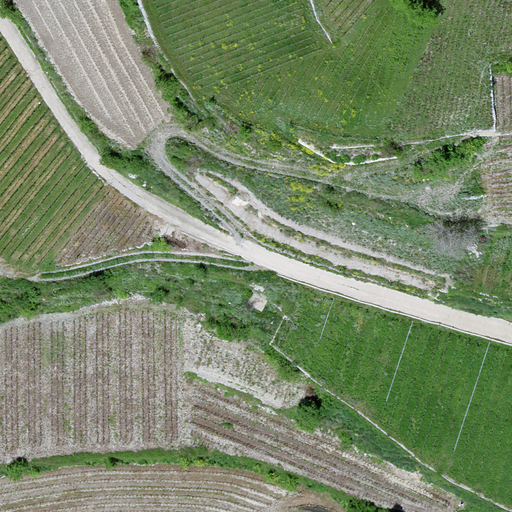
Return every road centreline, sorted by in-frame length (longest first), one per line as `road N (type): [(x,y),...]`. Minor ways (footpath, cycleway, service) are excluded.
road 1 (track): [(0,265),(44,274),(166,254),(266,259),(152,146),(165,131),(243,164),(352,179)]
road 2 (track): [(0,23),(93,162),(181,231),(511,337)]
